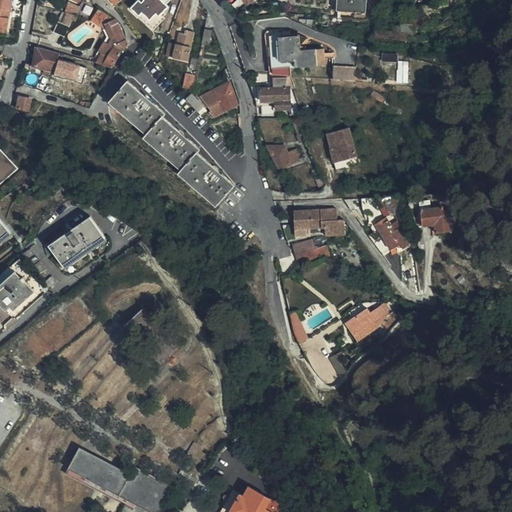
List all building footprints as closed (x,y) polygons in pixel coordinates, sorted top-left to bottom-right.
[(0,0),(0,28),(9,30),(14,0),(0,0)] [(136,14),(139,16),(143,12),(157,27),(164,19),(163,18),(166,15),(164,12),(169,7),(166,5),(171,0),(144,0),(141,3),(139,0),(138,0),(131,8),(133,11),(134,10),(137,13),(136,14)] [(328,0),(287,0),(287,4),(287,7),(328,10),(328,0)] [(338,0),(338,11),(366,13),(366,0),(338,0)] [(70,3),(66,14),(73,16),(76,16),(80,8),(70,3)] [(116,20),(116,19),(100,8),(91,21),(99,26),(103,20),(108,23),(116,20)] [(143,12),(139,16),(154,30),(157,27),(143,12)] [(73,16),(66,14),(62,23),(58,22),(54,32),(66,38),(74,20),(76,16),(73,16)] [(123,51),(129,46),(119,24),(118,24),(116,20),(108,23),(105,24),(108,29),(112,39),(115,45),(114,47),(109,45),(108,44),(102,54),(96,64),(112,68),(113,67),(117,63),(123,51)] [(99,26),(104,31),(108,29),(105,24),(108,23),(103,20),(99,26)] [(408,38),(413,38),(414,28),(414,25),(400,25),(401,35),(384,32),(384,34),(376,33),(376,39),(407,42),(408,38)] [(106,41),(104,42),(108,44),(109,45),(112,39),(108,29),(104,31),(107,36),(106,41)] [(177,44),(176,44),(173,58),(189,61),(195,32),(186,30),(185,34),(180,33),(177,44)] [(212,32),(205,30),(202,44),(209,45),(212,32)] [(273,69),(291,68),(295,67),(295,65),(326,62),(325,48),(301,50),(299,33),(270,36),(273,69)] [(104,42),(98,52),(102,54),(108,44),(104,42)] [(173,58),(176,44),(170,43),(167,57),(173,58)] [(59,54),(37,48),(33,67),(52,71),(56,61),(58,56),(59,54)] [(89,61),(96,64),(102,54),(98,52),(95,59),(91,58),(89,61)] [(334,65),(334,78),(356,78),(356,64),(334,65)] [(398,82),(409,82),(409,64),(399,64),(398,82)] [(273,69),(273,75),(291,76),(291,68),(273,69)] [(184,87),(193,89),(195,76),(186,75),(184,87)] [(277,110),(291,109),(290,88),(288,88),(287,78),(274,78),(275,89),(260,89),(261,102),(276,101),(276,107),(262,108),(263,117),(277,116),(277,110)] [(238,105),(230,82),(214,90),(222,104),(209,112),(214,118),(238,105)] [(178,174),(217,208),(235,187),(197,154),(199,151),(162,118),(164,116),(127,83),(110,102),(147,135),(144,138),(182,170),(178,174)] [(325,104),(316,91),(312,94),(321,107),(325,104)] [(191,94),(186,99),(189,103),(196,110),(201,104),(191,94)] [(32,100),(21,97),(19,109),(30,111),(32,100)] [(297,119),(290,119),(297,136),(304,134),(298,119),(297,119)] [(359,166),(350,128),(328,134),(332,149),(331,150),(336,172),(359,166)] [(304,134),(297,136),(301,144),(307,142),(304,134)] [(279,168),(290,164),(285,147),(268,147),(279,168)] [(0,185),(20,168),(3,149),(0,150),(0,185)] [(244,149),(236,154),(239,157),(240,157),(245,154),(244,149)] [(386,197),(382,197),(391,214),(399,210),(407,197),(386,197)] [(362,198),(345,200),(351,211),(352,211),(364,211),(362,198)] [(452,231),(450,210),(441,211),(441,207),(421,210),(423,226),(435,225),(435,233),(452,231)] [(325,236),(331,235),(331,232),(345,232),(344,220),(338,221),(337,210),(294,212),(295,229),(325,228),(325,236)] [(399,214),(389,221),(395,230),(401,227),(405,225),(399,214)] [(0,242),(0,243),(13,233),(0,216),(0,242)] [(67,268),(109,239),(92,216),(50,244),(67,268)] [(389,221),(377,227),(391,250),(396,247),(389,234),(395,230),(389,221)] [(415,242),(405,225),(401,227),(412,244),(415,242)] [(389,234),(396,247),(402,248),(403,250),(412,244),(401,227),(395,230),(389,234)] [(15,235),(13,233),(0,243),(2,245),(15,235)] [(293,245),(296,255),(315,249),(312,240),(293,245)] [(329,254),(326,245),(315,249),(296,255),(299,264),(329,254)] [(16,271),(0,286),(0,293),(4,298),(0,301),(0,302),(7,310),(11,306),(15,310),(36,292),(16,271)] [(53,276),(45,283),(51,289),(59,282),(53,276)] [(379,331),(383,337),(386,335),(400,320),(387,301),(386,302),(393,312),(388,316),(381,306),(371,312),(367,308),(345,323),(358,343),(380,328),(381,329),(379,331)] [(393,312),(386,302),(381,306),(388,316),(393,312)] [(162,365),(182,346),(145,308),(125,326),(162,365)] [(330,359),(341,380),(347,373),(340,362),(346,359),(342,352),(330,359)] [(82,446),(70,469),(120,496),(137,505),(142,497),(163,508),(174,486),(137,466),(132,474),(82,446)] [(120,496),(70,469),(67,474),(118,501),(120,496)] [(283,511),(285,510),(278,506),(273,511),(272,511),(265,508),(271,498),(249,486),(244,496),(233,491),(221,511),(283,511)] [(164,511),(166,509),(163,508),(142,497),(137,505),(150,511),(164,511)] [(272,511),(273,511),(278,506),(279,503),(271,498),(265,508),(272,511)]
